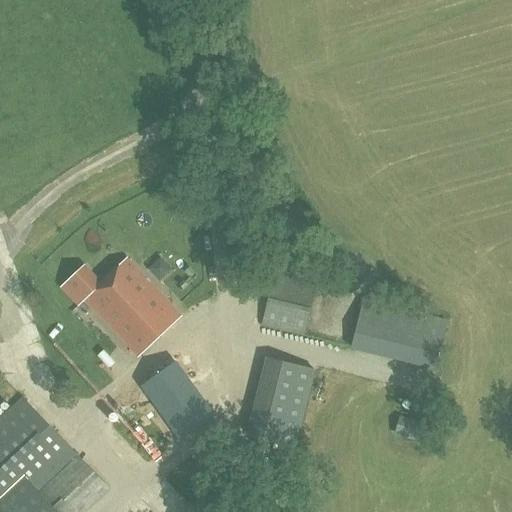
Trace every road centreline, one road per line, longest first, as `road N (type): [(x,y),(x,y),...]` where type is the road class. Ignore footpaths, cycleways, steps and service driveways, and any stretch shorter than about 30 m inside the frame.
road 1 (unclassified): [(226,386),(197,0)]
road 2 (track): [(238,511),(226,386)]
